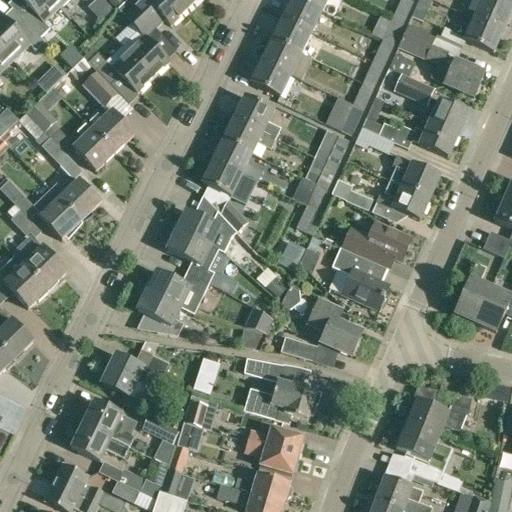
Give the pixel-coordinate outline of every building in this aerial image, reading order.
[(59,7),(51,0),(19,0),(29,10),(29,14),(22,21),(26,25),(40,39),(49,30),(43,23),(59,7)] [(187,12),(175,0),(124,0),(127,3),(140,16),(149,8),(169,29),(187,12)] [(175,0),(187,12),(199,0),(175,0)] [(292,0),(282,22),(310,36),(311,34),(321,14),(292,0)] [(327,0),(292,0),(321,14),(327,0)] [(401,0),(391,22),(402,27),(412,4),(403,0),(401,0)] [(424,0),(420,0),(412,20),(423,25),(429,11),(432,4),(424,0)] [(483,0),(481,0),(472,21),(502,34),(511,12),(483,0)] [(511,10),(511,0),(483,0),(511,12),(511,10)] [(140,16),(127,3),(117,12),(139,35),(122,50),(152,81),(169,66),(151,47),(161,38),(140,16)] [(40,39),(26,25),(19,32),(15,31),(0,16),(0,49),(12,61),(28,45),(35,52),(44,43),(40,39)] [(502,34),(472,21),(463,43),(492,56),(502,34)] [(282,22),(271,43),(311,63),(311,62),(314,63),(324,42),(311,34),(310,36),(282,22)] [(402,27),(391,22),(381,44),(392,49),(402,27)] [(405,80),(408,81),(417,60),(426,63),(432,48),(436,41),(418,33),(418,32),(418,31),(409,27),(398,51),(388,72),(391,73),(405,80)] [(271,43),(260,65),(289,79),(289,78),(301,83),(311,63),(271,43)] [(392,49),(381,44),(371,66),(382,71),(392,49)] [(432,48),(426,63),(435,67),(442,70),(446,60),(448,55),(432,48)] [(0,72),(12,61),(0,49),(0,85),(2,84),(0,82),(0,72)] [(152,81),(122,50),(106,66),(97,56),(87,65),(95,74),(89,79),(112,102),(117,96),(109,88),(118,79),(136,97),(152,81)] [(435,67),(433,72),(448,79),(444,88),(474,100),(475,98),(477,97),(481,89),(480,87),(484,76),(454,64),(446,60),(442,70),(435,67)] [(82,61),(77,67),(53,90),(61,99),(90,70),(82,61)] [(289,79),(260,65),(250,86),(278,100),(289,79)] [(382,71),(371,66),(361,88),(372,93),(382,71)] [(112,102),(89,79),(81,87),(103,110),(112,102)] [(408,81),(405,80),(398,97),(427,109),(434,92),(408,81)] [(361,88),(351,109),(362,115),(372,93),(361,88)] [(50,91),(37,104),(46,114),(60,101),(50,91)] [(232,122),(274,142),(279,132),(266,126),(272,114),(243,100),(232,122)] [(376,103),(374,101),(361,131),(406,152),(410,144),(419,148),(418,149),(446,162),(457,139),(428,126),(424,136),(414,132),(413,136),(400,130),(400,128),(391,124),(389,130),(383,127),(382,129),(374,125),(383,105),(380,104),(377,102),(376,103)] [(46,114),(37,104),(25,116),(60,153),(69,144),(53,127),(56,124),(46,114)] [(428,126),(457,139),(467,116),(439,104),(428,126)] [(362,115),(351,109),(342,130),(353,135),(362,115)] [(91,133),(114,155),(133,137),(111,114),(91,133)] [(60,153),(25,116),(15,125),(72,184),(82,175),(60,153)] [(274,142),(232,122),(222,143),(250,157),(256,146),(269,152),(274,142)] [(406,152),(361,131),(353,147),(365,153),(366,149),(387,158),(392,147),(406,153),(406,152)] [(114,155),(91,133),(72,152),(94,175),(114,155)] [(326,134),(314,162),(325,167),(336,173),(349,144),(338,139),(326,134)] [(222,143),(211,164),(255,185),(260,173),(246,166),(250,157),(222,143)] [(390,185),(428,202),(438,180),(411,168),(412,166),(396,159),(391,169),(396,171),(390,185)] [(325,167),(314,162),(305,182),(316,187),(315,189),(326,194),(336,173),(325,167)] [(255,185),(211,164),(200,186),(229,200),(234,189),(249,196),(255,185)] [(7,184),(0,191),(0,193),(19,213),(28,222),(36,214),(7,184)] [(49,192),(80,224),(98,205),(78,184),(64,196),(54,187),(49,192)] [(338,184),(331,198),(367,214),(372,203),(350,193),(351,190),(345,187),(338,184)] [(428,202),(390,185),(384,197),(379,195),(374,206),(392,214),(393,211),(419,223),(428,202)] [(315,189),(306,209),(317,214),(326,194),(315,189)] [(80,224),(49,192),(39,202),(42,205),(38,208),(45,215),(39,221),(60,243),(80,224)] [(511,206),(504,203),(494,224),(511,231),(511,206)] [(227,204),(220,218),(237,235),(247,225),(227,204)] [(317,214),(306,209),(296,231),(307,236),(317,214)] [(28,222),(19,213),(9,223),(30,244),(40,235),(28,222)] [(175,225),(172,232),(209,250),(214,239),(226,249),(228,250),(238,239),(236,236),(219,219),(216,215),(210,226),(185,214),(180,223),(175,225)] [(342,252),(368,264),(371,265),(376,255),(400,266),(411,242),(375,226),(366,244),(349,236),(342,252)] [(170,243),(165,253),(190,265),(185,276),(208,287),(213,276),(208,273),(217,254),(209,250),(172,232),(169,237),(170,243)] [(510,244),(490,235),(482,252),(503,261),(510,244)] [(246,239),(235,250),(245,261),(256,249),(246,239)] [(22,247),(12,257),(14,260),(15,260),(46,291),(47,293),(66,275),(42,249),(33,258),(22,247)] [(368,264),(342,252),(340,251),(331,271),(349,279),(340,298),(377,314),(388,290),(362,278),(368,264)] [(7,273),(0,279),(6,285),(4,287),(28,312),(37,303),(38,305),(47,296),(47,293),(46,291),(15,260),(14,260),(4,270),(7,273)] [(475,326),(490,290),(479,286),(486,271),(476,267),(454,317),(475,326)] [(145,286),(142,292),(179,310),(193,317),(202,298),(203,298),(208,287),(185,276),(180,286),(155,274),(150,284),(145,286)] [(511,300),(490,290),(475,326),(495,335),(511,300)] [(141,304),(136,314),(161,326),(156,336),(176,340),(183,327),(174,322),(179,310),(142,292),(139,298),(141,304)] [(350,360),(361,336),(336,325),(341,314),(317,304),(312,316),(316,318),(312,329),(325,335),(320,346),(350,360)] [(0,348),(13,362),(31,345),(12,324),(13,323),(2,311),(0,312),(0,348)] [(251,334),(251,349),(264,349),(264,334),(251,334)] [(318,350),(285,340),(281,355),(313,365),(318,350)] [(0,374),(13,362),(0,348),(0,374)] [(161,381),(168,367),(142,354),(136,366),(115,356),(101,386),(127,399),(141,372),(161,381)] [(199,392),(217,397),(226,365),(209,360),(199,392)] [(279,383),(281,369),(246,362),(243,376),(279,383)] [(249,393),(243,414),(256,418),(272,423),(272,424),(287,428),(290,418),(306,423),(312,406),(317,408),(320,396),(315,394),(316,392),(293,385),(292,388),(276,384),(272,399),(263,397),(249,393)] [(415,402),(407,423),(439,436),(442,429),(457,435),(464,418),(466,419),(469,405),(438,397),(433,409),(415,402)] [(183,426),(201,431),(208,407),(190,402),(183,426)] [(81,428),(128,450),(134,438),(116,430),(121,418),(92,404),(81,428)] [(178,435),(170,431),(149,420),(142,432),(164,443),(165,442),(172,446),(178,435)] [(439,436),(407,423),(395,452),(413,460),(406,476),(436,488),(455,495),(459,496),(463,486),(440,477),(450,453),(435,446),(439,436)] [(128,450),(81,428),(70,451),(99,465),(105,453),(123,461),(128,450)] [(246,444),(296,458),(302,440),(270,431),(267,439),(249,434),(246,444)] [(296,458),(246,444),(243,455),(261,460),(258,469),(290,478),(296,458)] [(176,449),(168,473),(180,477),(180,478),(188,454),(176,449)] [(156,504),(159,495),(160,490),(168,469),(160,465),(153,487),(145,483),(123,472),(122,474),(103,465),(98,475),(117,485),(117,484),(142,496),(142,497),(156,504)] [(63,467),(54,486),(100,508),(108,511),(109,511),(115,501),(105,497),(105,496),(86,486),(89,479),(63,467)] [(180,477),(168,473),(167,472),(159,494),(173,498),(180,478),(180,477)] [(236,481),(233,491),(282,506),(288,487),(256,478),(253,486),(236,481)] [(375,503),(398,511),(430,511),(405,503),(410,491),(383,481),(375,503)] [(507,511),(511,486),(495,482),(490,507),(488,511),(507,511)] [(117,484),(117,485),(111,496),(133,507),(133,506),(136,507),(135,510),(139,511),(150,511),(154,504),(141,498),(142,497),(142,496),(117,484)] [(108,511),(100,508),(54,486),(45,505),(59,511),(73,511),(74,510),(77,511),(108,511)] [(280,511),(282,506),(233,491),(233,492),(219,487),(215,500),(247,510),(245,511),(280,511)] [(159,495),(156,504),(152,511),(182,511),(185,504),(159,495)] [(487,511),(489,506),(471,500),(466,511),(487,511)] [(398,511),(375,503),(371,511),(398,511)]
